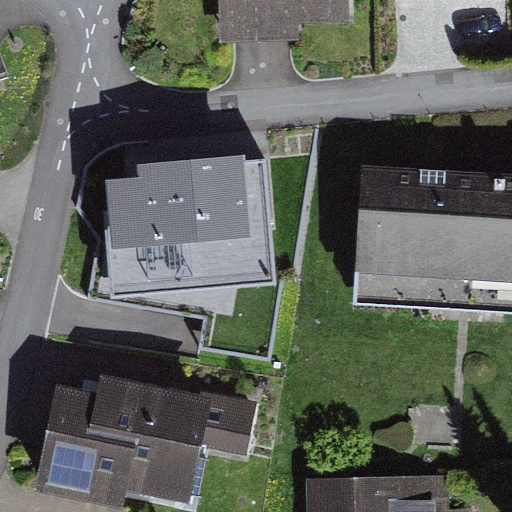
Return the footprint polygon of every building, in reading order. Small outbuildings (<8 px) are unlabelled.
[(318,24),(317,0),(197,0),(197,46),(259,46),(259,24),(318,24)] [(260,266),(252,169),(119,182),(90,325),(181,343),(197,270),(260,266)] [(511,180),(361,170),(354,309),(511,318),(511,180)] [(98,396),(58,389),(36,497),(112,511),(123,511),(127,500),(190,510),(202,455),(249,461),(258,404),(202,393),(200,400),(102,379),(98,396)] [(469,511),(469,479),(306,482),(307,511),(469,511)]
